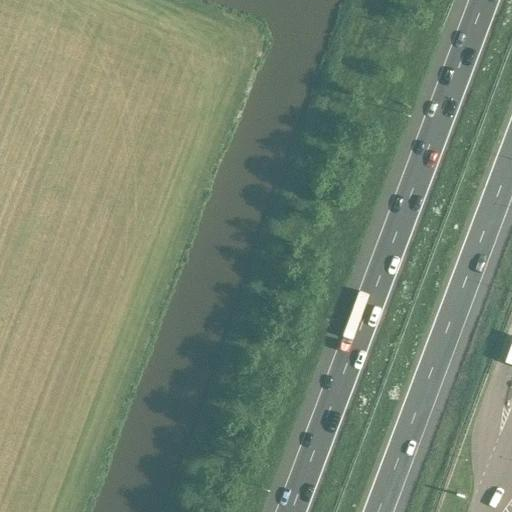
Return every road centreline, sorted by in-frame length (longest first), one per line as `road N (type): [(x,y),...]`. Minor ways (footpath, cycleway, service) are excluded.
road 1 (motorway): [(487,0),(295,511)]
road 2 (motorway): [(380,511),(511,161)]
